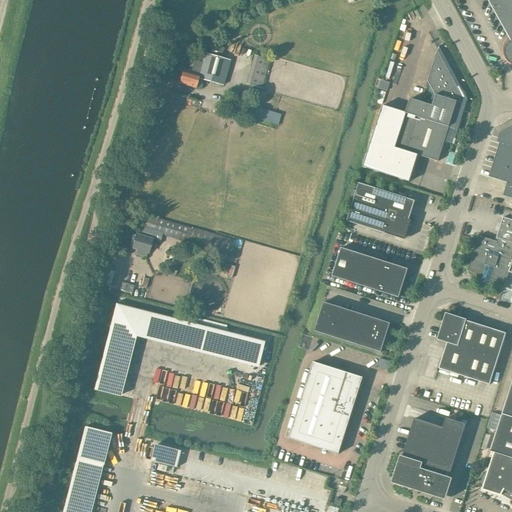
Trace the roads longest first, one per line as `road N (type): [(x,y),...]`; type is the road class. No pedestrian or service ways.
road 1 (unclassified): [(2,511),(147,0)]
road 2 (tertiary): [(364,495),(431,285)]
road 3 (tertiary): [(431,285),(491,99)]
